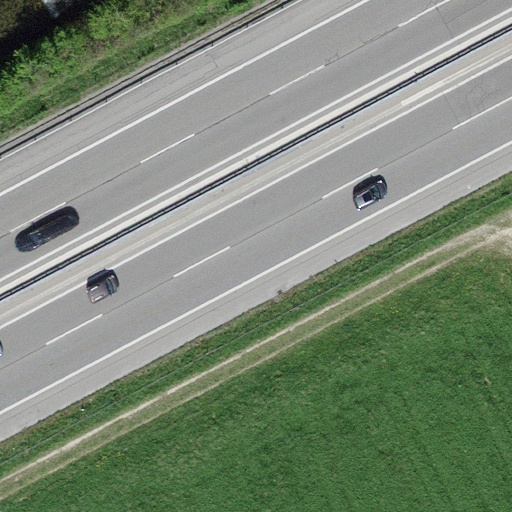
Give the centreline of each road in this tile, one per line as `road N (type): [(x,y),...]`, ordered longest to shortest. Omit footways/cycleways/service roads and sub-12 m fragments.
road 1 (track): [(0,490),(511,218)]
road 2 (motorway): [(0,368),(511,96)]
road 3 (motorway): [(446,0),(0,236)]
